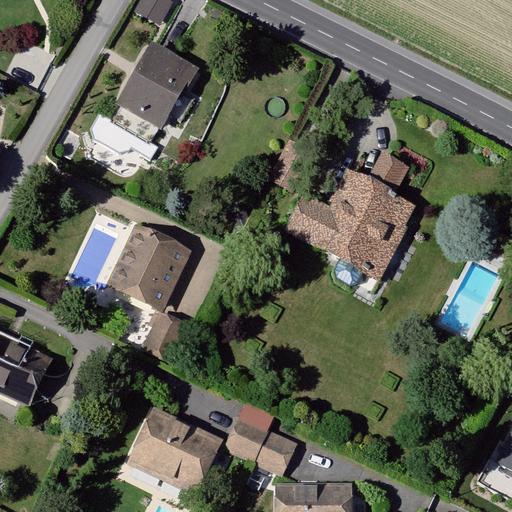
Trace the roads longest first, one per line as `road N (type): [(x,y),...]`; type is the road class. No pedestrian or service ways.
road 1 (tertiary): [(511,127),(259,0)]
road 2 (residential): [(117,0),(0,204)]
